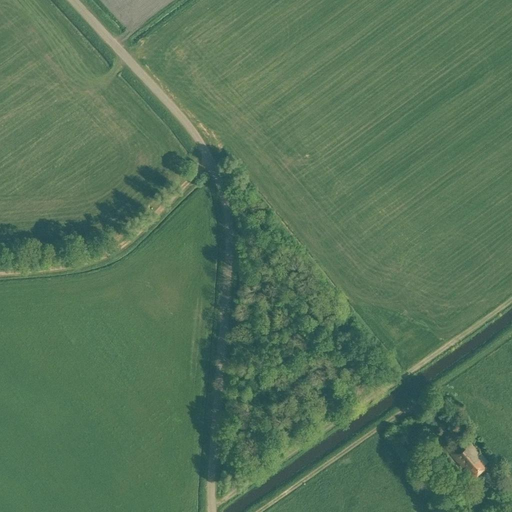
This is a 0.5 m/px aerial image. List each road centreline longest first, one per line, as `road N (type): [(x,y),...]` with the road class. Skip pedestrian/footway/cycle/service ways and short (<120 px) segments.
road 1 (unclassified): [(211,511),(228,242),(218,181),(191,129),(71,0)]
road 2 (track): [(205,511),(511,299)]
road 3 (track): [(211,163),(96,256),(0,270)]
road 4 (track): [(260,511),(406,408)]
